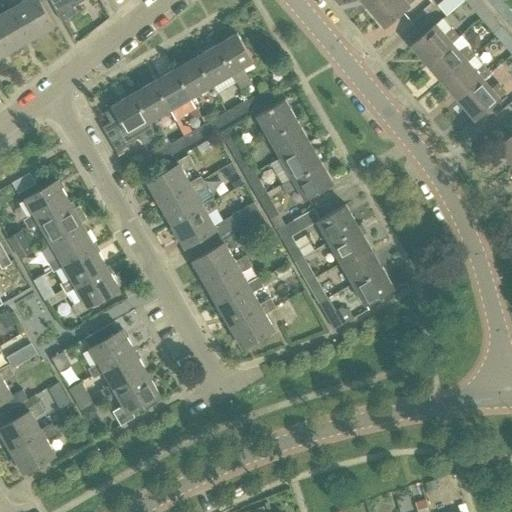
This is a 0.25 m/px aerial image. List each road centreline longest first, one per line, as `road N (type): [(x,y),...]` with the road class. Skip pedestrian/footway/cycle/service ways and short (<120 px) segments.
road 1 (secondary): [(508,396),(482,272),(434,169),(292,0)]
road 2 (tertiary): [(137,511),(303,431),(426,402),(508,396)]
road 3 (residential): [(219,383),(44,97)]
road 4 (residential): [(44,97),(161,0)]
